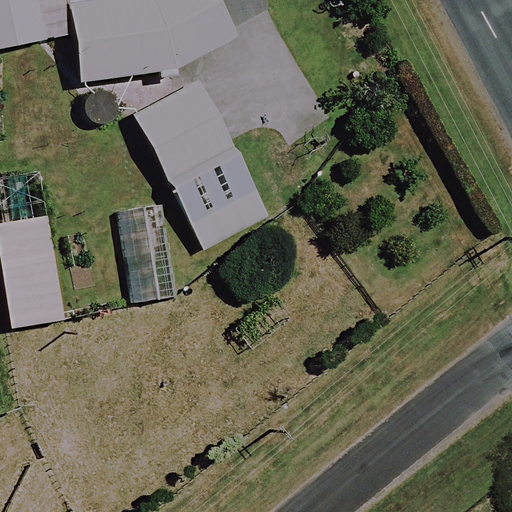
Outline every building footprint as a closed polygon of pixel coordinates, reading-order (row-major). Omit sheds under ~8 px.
[(0,0),(0,53),(45,45),(35,0),(0,0)] [(146,0),(64,13),(75,85),(153,81),(165,76),(229,43),(206,0),(146,0)] [(263,221),(193,87),(130,120),(199,254),(263,221)] [(59,324),(35,178),(0,183),(0,290),(7,332),(59,324)] [(159,207),(114,216),(133,308),(178,299),(159,207)]
